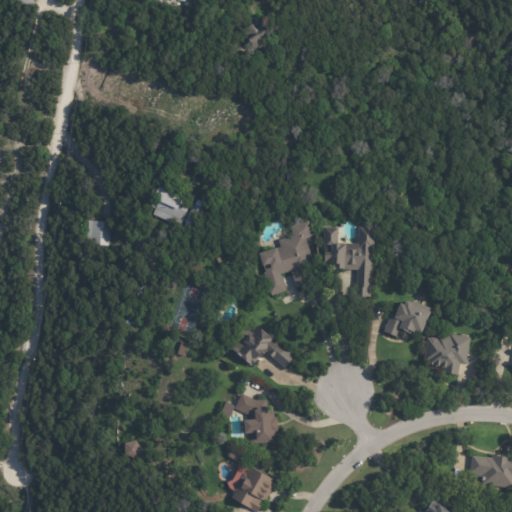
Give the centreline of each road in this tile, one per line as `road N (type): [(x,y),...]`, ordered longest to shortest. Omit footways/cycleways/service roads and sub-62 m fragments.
road 1 (residential): [(13,471),(72,0)]
road 2 (residential): [(511,414),(467,413),(407,428),(364,453),(314,511)]
